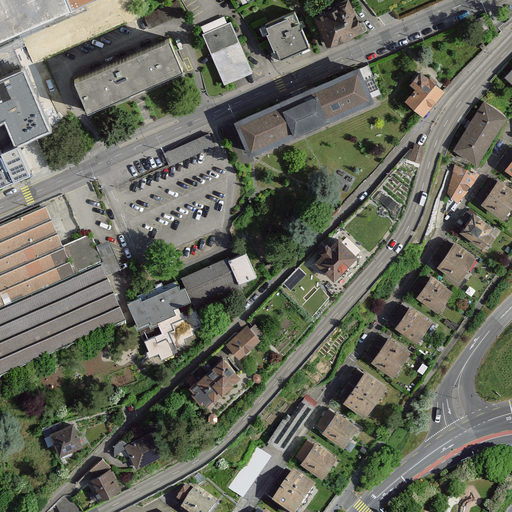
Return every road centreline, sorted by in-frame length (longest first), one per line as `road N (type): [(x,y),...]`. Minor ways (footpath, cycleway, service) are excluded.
road 1 (residential): [(41,511),(245,314),(511,30)]
road 2 (tertiary): [(106,511),(234,432),(394,252),(438,141),(511,44)]
road 3 (tertiary): [(473,0),(0,208)]
road 4 (residential): [(245,511),(511,134)]
